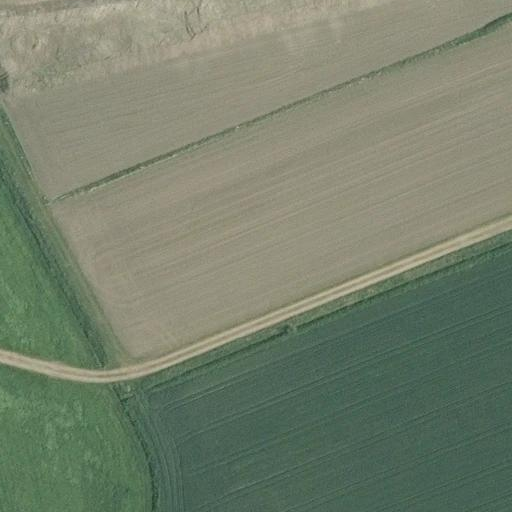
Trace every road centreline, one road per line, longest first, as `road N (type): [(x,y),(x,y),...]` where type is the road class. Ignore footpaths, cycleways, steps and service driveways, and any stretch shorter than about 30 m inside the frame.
road 1 (track): [(511,209),(109,367),(0,342)]
road 2 (track): [(109,367),(0,86)]
